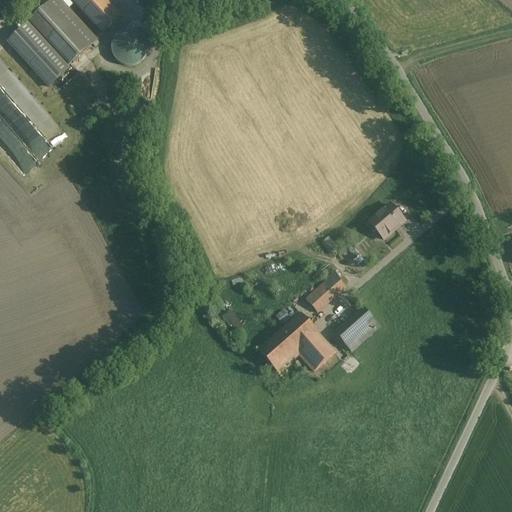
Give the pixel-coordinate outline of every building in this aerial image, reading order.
[(97,41),(58,0),(55,0),(30,23),(47,41),(70,66),(97,41)] [(71,0),(103,34),(120,17),(104,0),(71,0)] [(69,69),(28,24),(8,43),(49,88),(69,69)] [(113,55),(117,61),(123,65),(130,66),(137,65),(143,60),(146,54),(147,48),(146,42),(142,36),(137,33),(131,31),(124,32),(118,35),(114,41),(112,48),(113,55)] [(390,206),(369,224),(384,241),(404,223),(390,206)] [(330,254),(336,249),(329,239),(323,243),(330,254)] [(334,276),(306,301),(317,314),(346,289),(334,276)] [(363,309),(335,334),(351,353),(380,328),(363,309)] [(231,310),(222,318),(232,330),(241,323),(231,310)] [(278,316),(285,324),(291,319),(284,310),(278,316)] [(301,315),(258,352),(277,373),(294,359),(295,360),(299,356),(314,373),(335,354),(301,315)]
